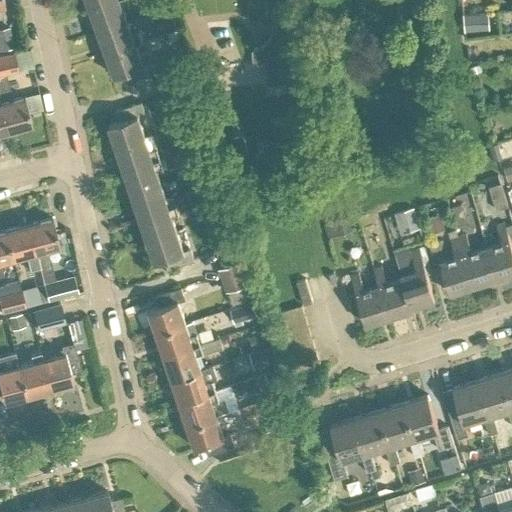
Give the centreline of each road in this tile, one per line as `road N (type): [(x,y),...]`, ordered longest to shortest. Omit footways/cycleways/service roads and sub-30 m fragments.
road 1 (residential): [(136,441),(72,163)]
road 2 (residential): [(333,302),(359,358),(386,358),(511,321)]
road 3 (residential): [(72,163),(38,0)]
road 4 (residential): [(0,477),(136,441)]
